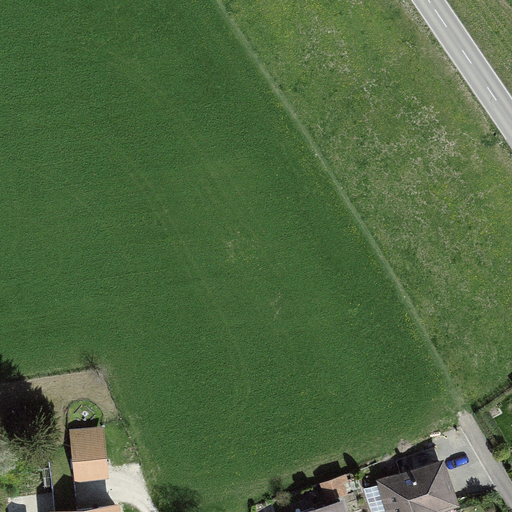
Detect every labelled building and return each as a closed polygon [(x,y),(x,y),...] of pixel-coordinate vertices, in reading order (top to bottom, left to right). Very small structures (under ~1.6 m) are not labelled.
[(74,433),(79,477),(104,473),(99,430),(74,433)] [(48,453),(52,489),(75,487),(71,450),(48,453)] [(383,482),(392,511),(434,511),(433,507),(452,501),(440,463),(383,482)] [(324,482),(329,496),(339,493),(333,478),(324,482)] [(309,511),(343,511),(341,502),(309,511)]
